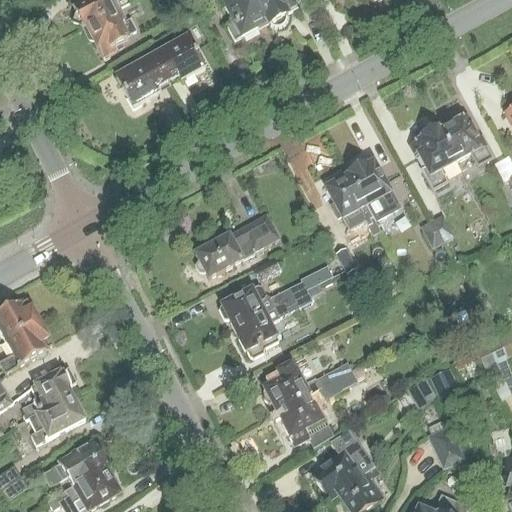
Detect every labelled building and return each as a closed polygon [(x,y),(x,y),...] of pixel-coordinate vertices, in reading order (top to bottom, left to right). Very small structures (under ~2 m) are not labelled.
[(73,14),(82,30),(118,12),(111,0),(79,0),(80,1),(72,5),(76,13),(73,14)] [(232,0),(223,5),(233,23),(226,27),(234,42),(266,25),(251,0),(232,0)] [(251,0),(266,25),(267,25),(269,28),(271,30),(274,31),(276,31),(280,31),(282,30),(284,28),(285,26),(286,24),(286,22),(286,19),(287,18),(286,17),(295,12),(288,0),(251,0)] [(123,23),(118,12),(82,30),(88,42),(94,43),(102,61),(116,55),(114,50),(128,44),(125,39),(136,34),(129,20),(123,23)] [(162,49),(150,56),(167,86),(178,80),(181,85),(205,72),(187,40),(164,53),(162,49)] [(139,62),(141,66),(115,80),(133,112),(159,97),(156,92),(167,86),(150,56),(139,62)] [(477,168),(479,167),(489,162),(491,161),(484,149),(486,148),(481,139),(478,141),(466,119),(456,125),(450,124),(438,130),(456,164),(471,156),(477,168)] [(432,193),(434,192),(444,187),(446,185),(440,173),(456,164),(438,130),(436,131),(435,129),(431,128),(422,132),(420,137),(421,139),(420,140),(421,143),(411,148),(424,171),(420,173),(432,193)] [(511,157),(502,162),(509,179),(511,177),(511,157)] [(375,225),(399,212),(373,164),(364,169),(360,168),(352,172),(351,176),(349,177),(350,179),(375,225)] [(326,189),(328,192),(325,193),(334,208),(331,210),(337,223),(341,221),(348,235),(364,227),(372,240),(380,235),(375,225),(350,179),(340,185),(338,183),(335,182),(327,186),(326,189)] [(208,282),(242,263),(254,257),(280,242),(266,218),(240,232),(243,236),(231,243),(229,238),(194,257),(199,265),(196,269),(199,275),(204,275),(208,282)] [(431,225),(443,247),(454,241),(442,219),(431,225)] [(431,253),(443,247),(431,225),(419,231),(431,253)] [(357,272),(345,252),(335,257),(346,278),(357,272)] [(274,262),(252,273),(259,287),(281,276),(274,262)] [(312,305),(306,294),(301,285),(288,292),(298,311),(312,305)] [(233,332),(283,306),(289,316),(298,311),(288,292),(270,301),(265,298),(262,292),(256,290),(251,293),(249,289),(235,296),(237,299),(233,301),(234,302),(222,308),(218,314),(223,324),(230,324),(233,332)] [(0,337),(5,347),(40,327),(27,304),(22,306),(21,304),(0,315),(0,337)] [(253,361),(262,356),(263,352),(278,345),(269,327),(279,322),(279,321),(289,316),(283,306),(233,332),(245,355),(246,354),(249,360),(253,361)] [(53,349),(40,327),(5,347),(13,360),(0,367),(0,370),(5,379),(49,354),(47,352),(53,349)] [(502,352),(480,364),(486,375),(487,375),(500,406),(511,400),(511,372),(508,363),(502,352)] [(304,389),(296,375),(295,376),(291,368),(277,375),(281,383),(264,392),(265,394),(262,395),(264,402),(268,408),(272,406),(277,416),(332,388),(337,397),(347,392),(336,372),(304,389)] [(30,391),(37,404),(23,412),(26,419),(23,420),(25,424),(29,422),(29,423),(72,399),(68,390),(75,387),(68,373),(61,377),(60,375),(30,391)] [(458,394),(449,373),(429,382),(439,403),(458,394)] [(423,393),(418,387),(402,399),(415,416),(436,401),(428,389),(423,393)] [(332,388),(277,416),(294,449),(308,442),(304,433),(322,424),(314,409),(337,397),(332,388)] [(0,415),(12,407),(4,396),(0,399),(0,415)] [(36,448),(85,423),(72,399),(29,423),(36,436),(31,438),(36,448)] [(434,451),(456,441),(450,429),(429,439),(434,451)] [(434,451),(439,461),(460,452),(456,441),(434,451)] [(74,493),(105,474),(109,472),(105,466),(107,463),(103,457),(99,456),(93,445),(71,458),(72,460),(60,467),(60,468),(43,478),(49,490),(66,480),(72,491),(74,493)] [(357,447),(311,479),(319,490),(318,495),(322,501),(326,501),(328,504),(338,497),(362,480),(361,480),(374,471),(357,447)] [(465,462),(460,452),(439,461),(444,472),(465,462)] [(0,494),(19,481),(12,470),(0,478),(0,494)] [(374,470),(374,471),(361,480),(362,480),(338,497),(348,511),(370,511),(384,502),(370,484),(379,478),(374,470)] [(95,511),(119,498),(105,474),(74,493),(72,491),(47,506),(50,511),(95,511)] [(26,492),(19,481),(0,494),(0,496),(6,505),(26,492)] [(511,511),(511,493),(505,491),(501,489),(497,499),(505,503),(509,511),(511,511)] [(453,511),(457,505),(442,498),(435,511),(421,511),(419,511),(418,511),(453,511)]
